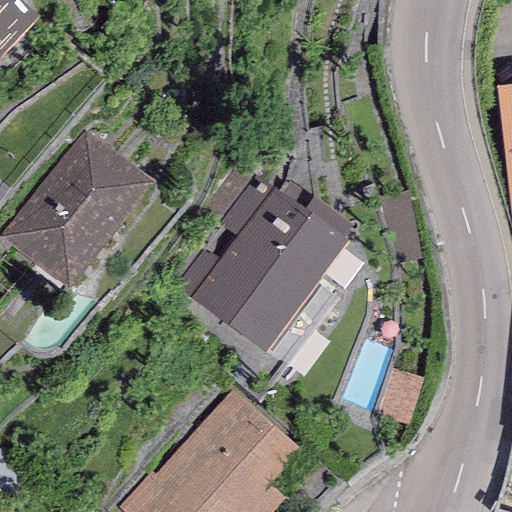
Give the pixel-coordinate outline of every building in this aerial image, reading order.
[(0,0),(0,61),(37,23),(12,0),(0,0)] [(511,88),(497,91),(511,228),(511,88)] [(82,130),(0,235),(0,237),(70,292),(153,185),(82,130)] [(348,246),(237,162),(201,210),(238,238),(217,265),(198,251),(171,286),(264,356),(348,246)] [(300,453),(231,390),(120,511),(121,511),(268,511),(282,496),(269,486),(300,453)]
